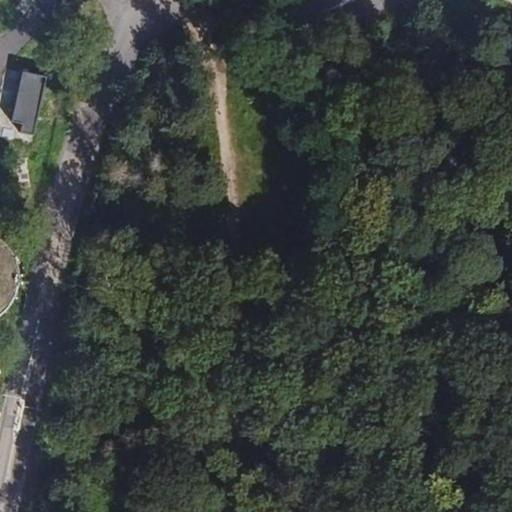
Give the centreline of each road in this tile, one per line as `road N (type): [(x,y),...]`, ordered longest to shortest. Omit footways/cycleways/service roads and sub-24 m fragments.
road 1 (unclassified): [(0,490),(50,222),(83,114),(145,0)]
road 2 (track): [(226,511),(240,381),(239,184),(213,4)]
road 3 (unclassified): [(193,0),(343,9)]
